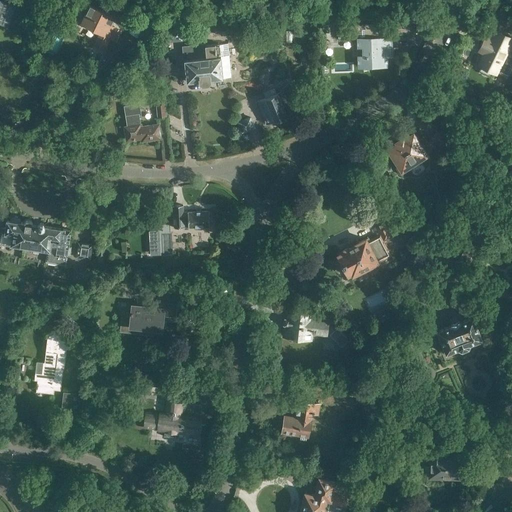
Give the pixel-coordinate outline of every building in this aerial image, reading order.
[(0,21),(8,24),(14,6),(0,1),(0,21)] [(91,4),(81,24),(100,33),(94,44),(105,50),(116,28),(112,25),(116,17),(91,4)] [(497,17),(507,32),(511,29),(511,17),(507,11),(497,17)] [(358,59),(359,66),(385,65),(385,61),(384,61),(383,56),(392,56),(391,37),(377,38),(376,30),(374,30),(374,25),(338,26),(339,37),(357,36),(358,47),(363,47),(363,55),(362,55),(362,56),(358,56),(358,59)] [(202,38),(201,27),(189,29),(190,39),(202,38)] [(167,29),(168,42),(183,41),(181,28),(167,29)] [(257,32),(258,45),(280,43),(279,30),(257,32)] [(496,71),(507,77),(511,66),(511,59),(504,56),(511,39),(496,32),(491,42),(486,39),(480,51),(486,53),(480,65),(482,66),(480,71),(491,76),(493,72),(496,73),(496,71)] [(185,59),(187,81),(200,80),(200,81),(203,83),(208,83),(210,80),(210,79),(230,77),(226,43),(205,45),(206,57),(185,59)] [(262,109),(267,124),(291,114),(286,102),(296,98),(289,82),(280,90),(281,91),(276,93),(274,88),(263,92),(266,98),(255,103),(258,110),(262,109)] [(124,126),(127,141),(142,138),(142,141),(161,138),(159,123),(142,125),(142,123),(141,123),(139,115),(141,115),(140,103),(124,106),(127,125),(124,126)] [(156,105),(157,117),(167,117),(166,104),(156,105)] [(237,121),(242,133),(255,128),(250,116),(237,121)] [(389,150),(403,172),(428,156),(426,154),(436,148),(437,149),(441,146),(442,148),(448,144),(438,130),(433,134),(434,136),(421,145),(413,133),(404,139),(403,138),(397,142),(398,144),(389,150)] [(210,226),(209,211),(184,212),(183,205),(174,206),(175,228),(210,226)] [(12,244),(25,247),(27,234),(20,233),(22,222),(21,222),(21,220),(20,219),(20,218),(19,217),(17,216),(16,216),(15,216),(14,216),(13,217),(12,217),(11,218),(11,220),(7,220),(6,228),(2,227),(0,243),(11,245),(12,244)] [(25,247),(49,250),(50,250),(52,237),(49,237),(50,227),(44,226),(45,225),(44,224),(43,223),(41,223),(39,224),(38,224),(38,225),(34,224),(32,220),(26,219),(23,222),(22,222),(20,233),(27,234),(25,247)] [(369,239),(368,239),(367,240),(366,238),(340,252),(341,254),(339,255),(349,275),(351,274),(352,276),(378,262),(391,254),(385,242),(395,237),(386,221),(374,226),(379,234),(369,239)] [(50,250),(49,250),(48,261),(66,264),(71,230),(50,227),(49,237),(52,237),(50,250)] [(149,231),(150,255),(161,254),(159,230),(149,231)] [(458,258),(457,261),(470,265),(477,243),(454,235),(448,255),(458,258)] [(77,256),(91,259),(93,244),(79,242),(77,256)] [(417,249),(410,252),(415,263),(422,259),(417,249)] [(155,303),(155,308),(135,306),(134,312),(133,312),(132,314),(134,314),(134,318),(125,317),(124,329),(145,331),(145,327),(161,329),(161,321),(159,321),(160,317),(162,317),(162,314),(174,315),(175,305),(155,303)] [(313,334),(327,335),(330,318),(315,316),(315,314),(287,310),(287,318),(285,318),(284,320),(284,323),(285,325),(286,325),(284,336),(290,337),(290,338),(293,339),(293,337),(312,339),(313,334)] [(470,344),(482,339),(473,316),(461,321),(460,320),(449,324),(449,325),(437,330),(446,353),(458,348),(462,350),(468,347),(470,344)] [(63,368),(64,368),(68,337),(62,337),(62,334),(48,333),(45,362),(37,361),(35,380),(38,380),(36,391),(54,393),(54,389),(60,390),(63,368)] [(167,397),(183,399),(184,389),(169,387),(167,397)] [(61,413),(78,415),(80,394),(64,392),(61,413)] [(164,436),(183,438),(184,428),(199,430),(200,420),(180,418),(182,402),(166,400),(164,414),(147,412),(145,427),(164,430),(164,436)] [(282,432),(309,436),(312,419),(313,417),(312,417),(312,414),(319,415),(320,404),(298,401),(295,418),(285,416),(282,432)] [(443,477),(444,479),(448,479),(450,478),(450,477),(463,477),(463,456),(453,456),(453,453),(430,452),(430,466),(424,465),(424,475),(430,475),(430,476),(443,477)] [(327,511),(331,498),(336,499),(335,502),(348,505),(353,485),(320,477),(315,495),(305,493),(300,511),(327,511)]
